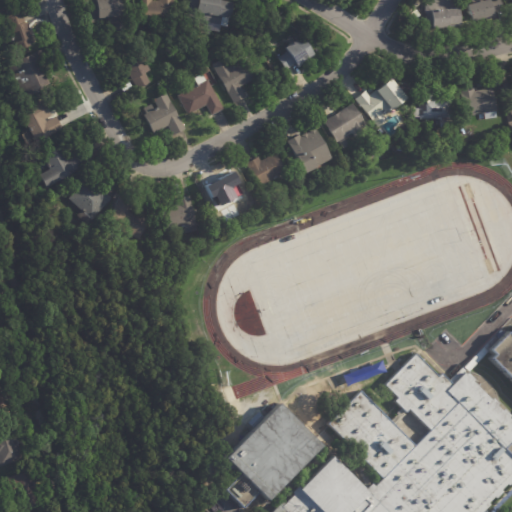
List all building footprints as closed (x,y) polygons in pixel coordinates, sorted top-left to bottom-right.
[(103,17),(98,17),(98,20),(91,21),(91,16),(89,16),(88,0),(123,0),(125,15),(122,15),(123,29),(111,30),(110,16),(103,17)] [(135,23),(135,0),(171,0),(171,24),(153,24),(153,29),(144,29),(144,24),(135,23)] [(219,0),(227,2),(222,26),(186,19),(189,0),(219,0)] [(455,0),(456,23),(444,23),(445,27),(425,28),(424,5),(428,2),(427,1),(434,1),(434,0),(455,0)] [(502,10),(490,13),(490,14),(469,20),(465,4),(481,0),(499,0),(502,9),(502,10)] [(25,12),(28,22),(31,21),(37,37),(35,38),(37,44),(22,49),(20,42),(17,43),(13,31),(16,30),(10,16),(24,11),(25,12)] [(306,61),(296,67),(294,63),(285,69),(277,56),(285,51),(282,46),(300,35),(310,51),(310,50),(314,56),(306,61)] [(48,49),(53,61),(45,65),(54,86),(28,99),(12,64),(47,48),(48,49)] [(137,53),(145,70),(143,71),(149,83),(135,89),(130,78),(125,80),(116,62),(137,52),(137,53)] [(226,62),(229,68),(243,60),(253,79),(238,87),(243,96),(231,103),(210,65),(224,57),(226,62)] [(204,65),(207,70),(201,74),(198,68),(204,65)] [(201,74),(204,80),(206,79),(221,109),(208,115),(203,105),(184,114),(175,95),(184,90),(183,89),(187,87),(187,89),(195,85),(192,78),(201,73),(201,74)] [(389,110),(387,112),(386,109),(381,112),(385,117),(375,125),(354,97),(365,89),(368,93),(373,90),(372,89),(387,76),(402,96),(390,105),(392,108),(389,110)] [(511,114),(509,115),(502,84),(511,81),(511,114)] [(463,89),(475,87),(475,90),(492,87),(496,116),(484,118),(483,113),(464,116),(461,89),(463,89)] [(422,91),(432,92),(432,97),(450,97),(449,119),(448,119),(448,128),(437,127),(437,119),(418,119),(418,117),(412,117),(412,108),(418,108),(418,91),(422,91)] [(183,129),(171,135),(166,126),(151,134),(142,115),(144,114),(142,109),(150,104),(153,109),(156,107),(152,100),(165,93),(184,129),(183,129)] [(57,117),(59,117),(65,130),(40,143),(25,112),(48,101),(55,116),(48,119),(49,121),(57,117)] [(353,137),(350,133),(344,137),(349,144),(341,149),(336,142),(335,142),(322,122),(351,104),(366,129),(353,137)] [(323,162),(302,173),(286,142),(298,135),(299,138),(300,137),(300,136),(304,134),(305,135),(308,133),(308,132),(313,129),(313,130),(314,129),(330,158),(323,162)] [(81,155),(88,167),(51,187),(44,174),(53,169),(45,155),(63,145),(71,160),(81,155)] [(282,172),(255,187),(242,163),(255,156),(257,161),(272,153),(282,172)] [(244,197),(219,211),(204,184),(216,177),(219,183),(233,175),(244,196),(244,197)] [(102,191),(104,189),(114,198),(96,220),(94,219),(90,224),(80,216),(85,210),(72,199),(88,179),(102,191)] [(122,196),(133,200),(129,212),(148,218),(141,239),(110,228),(121,196),(122,196)] [(178,198),(187,196),(195,230),(176,234),(175,228),(161,231),(156,209),(175,205),(174,199),(178,198)] [(272,511),(492,511),(511,491),(511,333),(509,337),(500,329),(447,381),(439,373),(436,377),(413,353),(383,384),(396,397),(392,401),(401,409),(389,421),(358,390),(324,425),(380,478),(373,486),(371,483),(364,490),(330,456),(272,511)] [(320,445),(277,403),(222,458),(238,474),(223,490),(242,508),(257,492),(265,501),(320,445)] [(2,468),(0,460),(0,430),(13,426),(25,460),(2,468)] [(7,494),(3,481),(40,469),(44,482),(38,484),(46,506),(28,511),(24,511),(18,493),(8,496),(7,494)]
